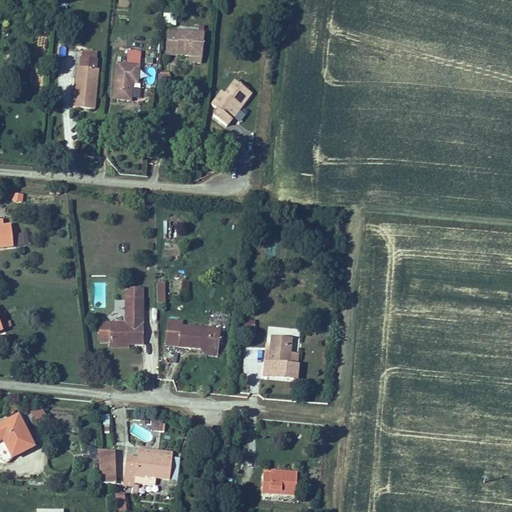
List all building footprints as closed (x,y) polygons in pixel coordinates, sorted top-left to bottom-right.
[(163,27),(175,27),(176,16),(164,15),(163,27)] [(169,29),(169,37),(203,41),(204,33),(169,29)] [(203,41),(169,37),(167,49),(202,54),(203,41)] [(98,66),(99,48),(81,46),(79,64),(98,66)] [(129,58),(118,57),(114,96),(130,98),(132,78),(140,79),(144,48),(130,47),(129,58)] [(160,53),(147,51),(146,63),(158,65),(160,53)] [(77,64),(73,103),(94,105),(98,66),(79,64),(77,64)] [(172,69),(161,68),(159,87),(171,87),(172,69)] [(219,87),(209,101),(214,104),(210,110),(227,122),(250,88),(233,76),(224,90),(219,87)] [(12,205),(24,205),(23,195),(12,195),(12,205)] [(0,246),(10,245),(8,224),(2,225),(0,225),(0,246)] [(28,235),(16,235),(16,247),(28,247),(28,235)] [(164,281),(156,281),(157,301),(165,300),(164,281)] [(126,321),(109,322),(109,342),(127,342),(143,341),(142,296),(125,297),(125,310),(126,321)] [(125,310),(125,297),(114,297),(115,310),(125,310)] [(168,318),(167,342),(175,343),(176,323),(179,323),(179,318),(168,318)] [(175,343),(175,344),(196,345),(200,346),(203,348),(206,345),(217,346),(219,325),(179,323),(176,323),(175,343)] [(287,334),(265,332),(264,359),(286,361),(286,359),(286,349),(287,334)] [(200,346),(196,345),(203,354),(217,355),(217,346),(206,345),(203,348),(200,346)] [(30,409),(32,419),(45,416),(42,406),(30,409)] [(0,437),(3,436),(13,456),(34,444),(31,438),(18,413),(0,422),(0,437)] [(153,417),(153,426),(162,427),(163,417),(153,417)] [(124,450),(122,475),(136,476),(136,470),(171,471),(173,449),(161,448),(161,443),(152,442),(152,448),(137,447),(137,451),(124,450)] [(112,444),(97,446),(101,481),(113,482),(112,444)] [(259,495),(268,495),(268,488),(278,489),(277,496),(294,497),(295,472),(271,470),(271,475),(260,474),(259,495)] [(123,490),(114,489),(116,507),(124,507),(123,490)]
